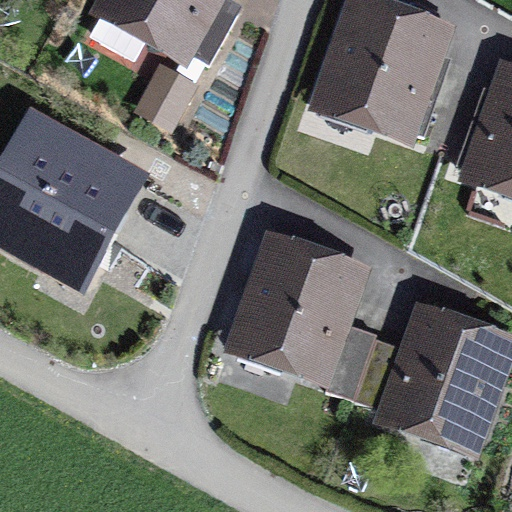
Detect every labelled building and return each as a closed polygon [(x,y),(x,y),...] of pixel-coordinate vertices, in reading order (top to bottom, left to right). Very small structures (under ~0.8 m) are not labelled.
[(105,0),(93,23),(193,74),(231,0),(105,0)] [(350,0),(310,119),(412,154),(454,34),(353,0),(350,0)] [(460,190),(511,208),(511,74),(502,70),(460,190)] [(196,90),(158,71),(138,112),(176,131),(196,90)] [(0,180),(0,241),(87,290),(143,188),(30,126),(0,180)] [(227,360),(328,395),(370,278),(269,242),(227,360)] [(373,434),(480,471),(511,380),(511,343),(416,310),(373,434)]
